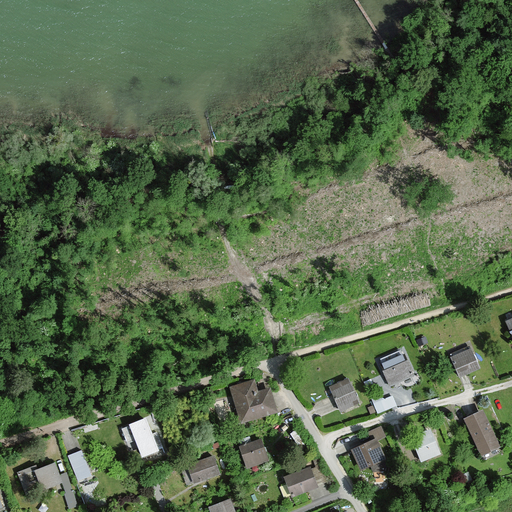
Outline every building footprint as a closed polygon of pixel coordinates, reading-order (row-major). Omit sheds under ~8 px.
[(450,357),(460,378),(480,370),(470,348),(450,357)] [(379,363),(392,387),(412,376),(399,352),(379,363)] [(327,390),(339,415),(360,406),(347,380),(327,390)] [(230,389),(241,426),(278,414),(270,390),(258,394),(254,382),(230,389)] [(381,410),(399,402),(395,393),(377,400),(381,410)] [(463,422),(481,458),(499,449),(481,413),(463,422)] [(128,427),(142,461),(160,453),(146,420),(128,427)] [(409,434),(421,464),(445,454),(432,424),(409,434)] [(352,452),(362,473),(386,461),(377,440),(352,452)] [(239,449),(247,469),(267,461),(259,441),(239,449)] [(67,458),(77,484),(91,479),(81,453),(67,458)] [(188,468),(194,484),(218,475),(211,458),(188,468)] [(42,492),(43,494),(64,486),(55,465),(37,472),(35,467),(17,475),(26,498),(42,492)] [(283,480),(291,499),(317,487),(309,469),(283,480)] [(208,509),(209,511),(234,511),(231,501),(208,509)]
